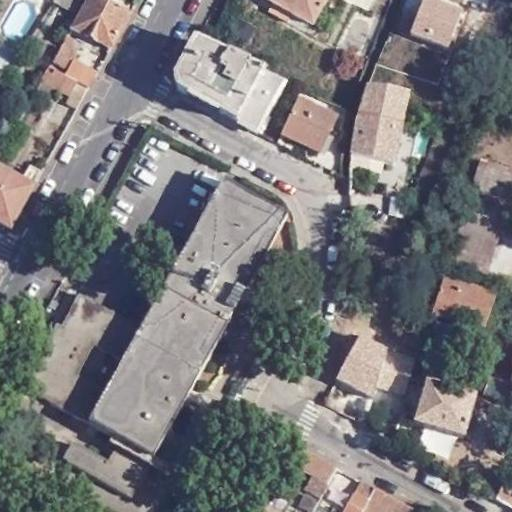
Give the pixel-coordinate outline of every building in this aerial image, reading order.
[(53,0),(74,10),(79,0),(53,0)] [(86,0),(71,27),(112,45),(130,12),(113,4),(102,0),(86,0)] [(274,0),(275,0),(270,10),(290,20),(295,12),(313,22),(325,0),(274,0)] [(351,182),(350,191),(366,191),(366,171),(381,173),(383,162),(394,163),(408,92),(397,89),(421,36),(428,16),(400,4),(366,89),(359,115),(351,153),(351,182)] [(455,29),(428,16),(421,36),(440,44),(444,36),(451,38),(455,29)] [(76,39),(67,34),(53,60),(67,68),(77,50),(72,48),(76,39)] [(257,131),(285,79),(198,40),(196,39),(172,84),(257,131)] [(73,82),(47,71),(40,84),(68,96),(66,101),(78,107),(89,88),(73,82)] [(297,100),(281,132),(322,154),(338,119),(297,100)] [(511,172),(481,161),(448,263),(484,274),(511,182),(511,172)] [(0,176),(31,194),(34,186),(0,167),(0,176)] [(0,221),(11,228),(31,194),(0,176),(0,221)] [(79,291),(27,386),(121,439),(109,460),(77,442),(67,461),(130,496),(286,214),(223,179),(141,327),(79,291)] [(387,197),(387,216),(403,217),(404,198),(387,197)] [(445,274),(433,309),(484,327),(495,292),(445,274)] [(429,355),(423,374),(440,379),(445,360),(429,355)] [(511,384),(507,383),(489,377),(484,394),(511,402),(511,384)] [(428,381),(415,423),(464,438),(477,397),(428,381)] [(319,456),(301,447),(291,464),(311,475),(326,483),(336,466),(319,456)] [(495,498),(511,506),(511,468),(509,467),(495,498)] [(319,496),(326,483),(311,475),(304,488),(319,496)] [(372,486),(367,483),(361,494),(354,490),(341,511),(357,511),(358,511),(360,508),(361,507),(372,486)] [(410,511),(412,508),(372,486),(361,507),(370,511),(410,511)]
